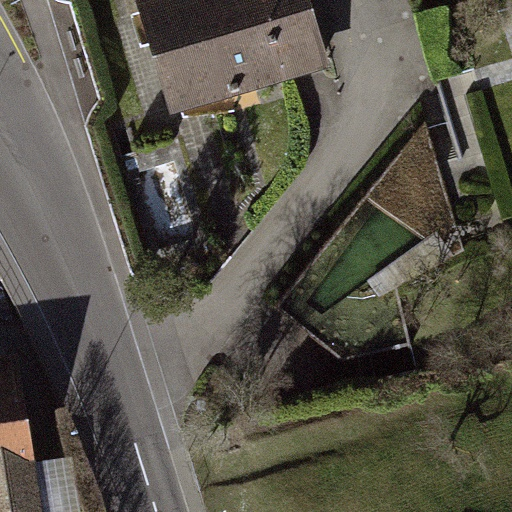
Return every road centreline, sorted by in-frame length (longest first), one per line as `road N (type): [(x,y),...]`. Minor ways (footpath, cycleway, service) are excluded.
road 1 (residential): [(111,382),(277,261),(361,120),(365,78),(344,0)]
road 2 (tertiary): [(0,130),(37,193),(111,382)]
road 3 (tertiary): [(111,382),(154,511)]
